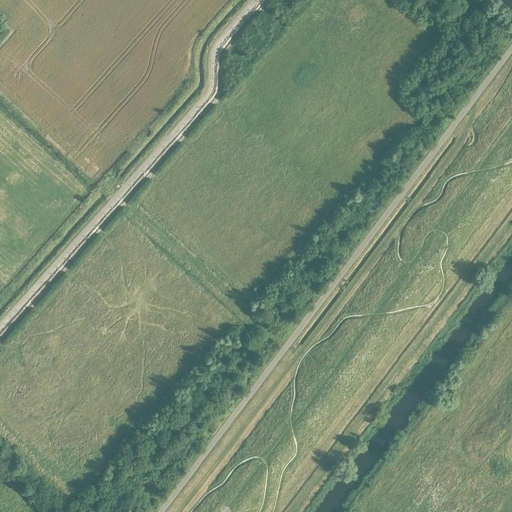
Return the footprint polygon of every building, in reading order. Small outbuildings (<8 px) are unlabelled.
[(344,12),(335,21),(350,35),(373,9),(362,0),(354,0),(349,5),(343,11),(344,12)] [(300,99),(287,87),(269,107),(283,119),(300,99)] [(220,161),(202,183),(216,195),(235,173),(244,181),(252,171),(238,160),(230,170),(220,161)] [(151,264),(157,269),(163,263),(151,252),(146,258),(139,252),(120,273),(133,284),(144,273),(151,264)] [(101,295),(95,302),(97,304),(93,308),(94,309),(88,316),(99,326),(105,319),(106,320),(110,316),(116,321),(125,311),(119,305),(120,304),(119,303),(126,296),(114,286),(108,293),(107,292),(103,297),(101,295)] [(80,341),(87,348),(87,349),(83,354),(82,353),(75,361),(89,374),(111,349),(77,318),(61,336),(74,348),(80,341)] [(29,381),(22,376),(16,385),(38,400),(44,391),(41,389),(48,378),(54,382),(60,374),(39,359),(34,366),(37,368),(29,381)] [(3,398),(0,395),(0,412),(2,415),(11,405),(34,426),(40,419),(9,391),(3,398)] [(102,410),(90,399),(84,394),(78,400),(84,405),(96,416),(102,410)]
